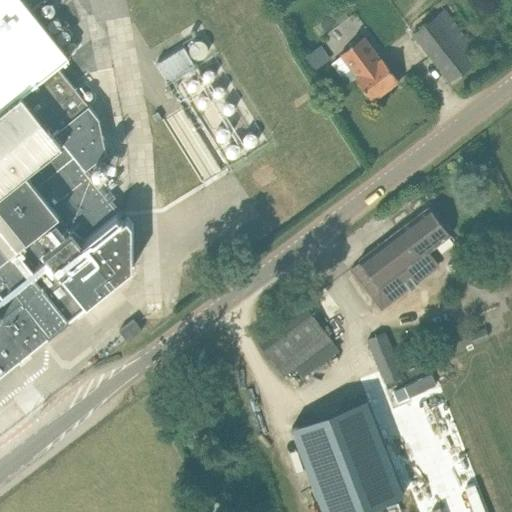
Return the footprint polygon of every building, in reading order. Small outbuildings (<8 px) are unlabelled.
[(0,0),(0,375),(115,283),(82,241),(120,211),(87,168),(107,152),(99,117),(57,67),(70,56),(24,0),(0,0)] [(414,33),(438,65),(450,81),(482,57),(445,9),(414,33)] [(373,100),(399,80),(387,64),(382,57),(382,58),(365,35),(340,54),(357,77),(356,77),(373,100)] [(199,39),(197,39),(195,40),(194,41),(192,42),(191,43),(190,45),(190,48),(190,50),(190,52),(191,54),(192,55),(194,56),(195,57),(197,58),(199,58),(201,58),(203,57),(205,56),(207,54),(208,52),(208,50),(208,48),(208,47),(208,45),(207,43),(205,41),(203,40),(201,39),(199,39)] [(195,63),(184,45),(156,63),(167,80),(195,63)] [(430,206),(360,259),(361,261),(352,267),(382,307),(403,292),(421,278),(439,264),(429,251),(451,234),(430,206)] [(256,338),(283,374),(331,337),(304,302),(256,338)] [(119,330),(127,340),(142,330),(134,319),(119,330)] [(370,342),(388,386),(406,379),(388,334),(370,342)] [(431,374),(393,391),(398,402),(436,384),(431,374)] [(367,398),(292,427),(324,511),(355,511),(404,493),(367,398)]
